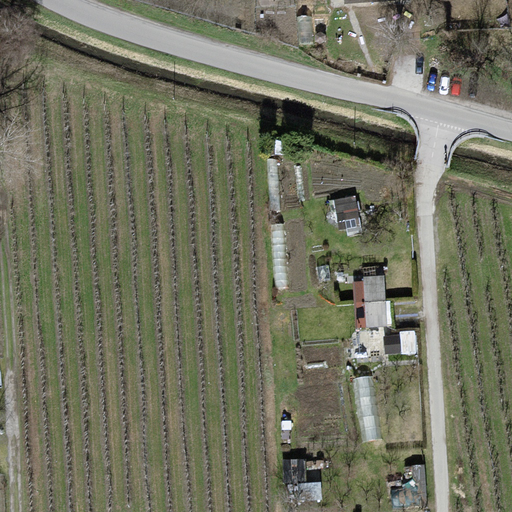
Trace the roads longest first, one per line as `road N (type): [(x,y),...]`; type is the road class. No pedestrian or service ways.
road 1 (tertiary): [(435,114),(44,0)]
road 2 (unclassified): [(441,511),(424,174)]
